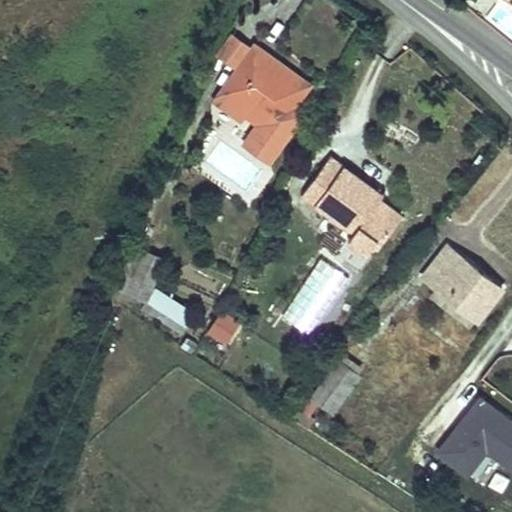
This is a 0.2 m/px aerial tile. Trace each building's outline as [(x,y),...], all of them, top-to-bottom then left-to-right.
[(238,68),(252,49),(231,32),(217,52),(238,68)] [(304,94),(277,74),(283,65),(255,44),(252,49),(238,68),(226,85),(253,105),(246,114),(259,123),(244,144),(269,162),(304,114),(294,107),(304,94)] [(310,84),(283,65),(277,74),(304,94),(310,84)] [(253,105),(226,85),(219,94),(220,95),(214,103),(239,123),(246,114),(253,105)] [(335,179),(343,167),(330,157),(321,169),(335,179)] [(402,216),(379,199),(377,202),(371,197),(376,191),(343,167),(335,179),(321,169),(304,193),(355,231),(349,238),(368,252),(383,232),(387,235),(402,216)] [(379,199),(382,195),(376,191),(371,197),(377,202),(379,199)] [(502,288),(447,245),(423,276),(437,287),(478,319),(502,288)] [(148,300),(165,259),(145,251),(128,291),(148,300)] [(478,319),(437,287),(430,295),(471,327),(478,319)] [(193,312),(156,288),(148,300),(187,326),(193,312)] [(412,311),(417,304),(411,299),(406,305),(412,311)] [(187,326),(148,300),(141,308),(165,323),(183,333),(187,326)] [(223,339),(234,322),(221,313),(210,330),(223,339)] [(321,367),(329,356),(322,351),(314,362),(321,367)] [(333,413),(361,374),(340,358),(311,396),(318,402),(333,413)] [(309,414),(318,402),(311,396),(306,392),(288,415),(309,429),(315,419),(309,414)] [(511,420),(481,396),(438,451),(469,474),(487,450),(511,467),(511,420)]
